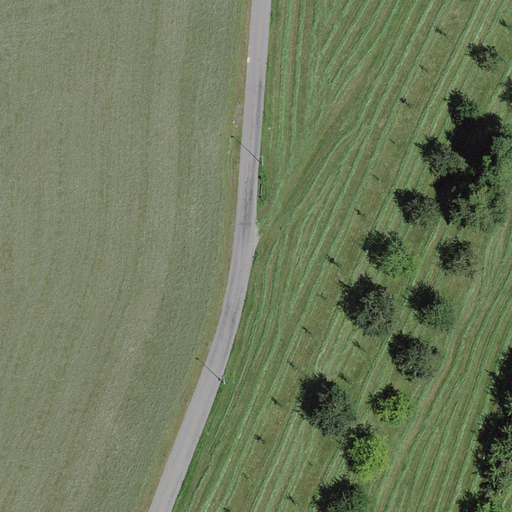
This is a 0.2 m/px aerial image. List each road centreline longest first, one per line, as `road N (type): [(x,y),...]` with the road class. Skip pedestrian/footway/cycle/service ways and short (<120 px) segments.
road 1 (unclassified): [(161,511),(220,356),(244,257),(262,0)]
road 2 (track): [(244,257),(372,54)]
